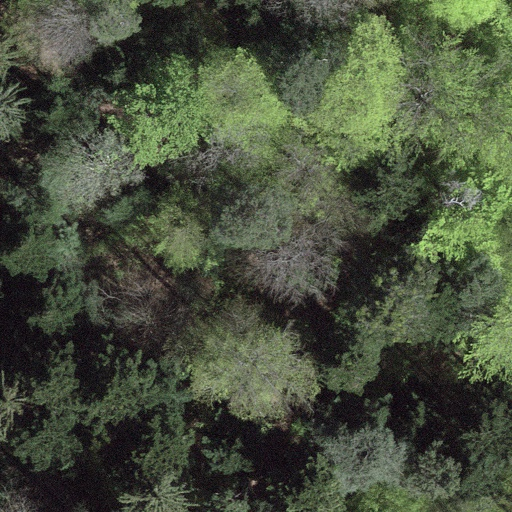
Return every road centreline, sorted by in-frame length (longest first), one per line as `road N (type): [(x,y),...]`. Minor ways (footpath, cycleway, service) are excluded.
road 1 (track): [(309,339),(511,224)]
road 2 (track): [(309,339),(268,511)]
